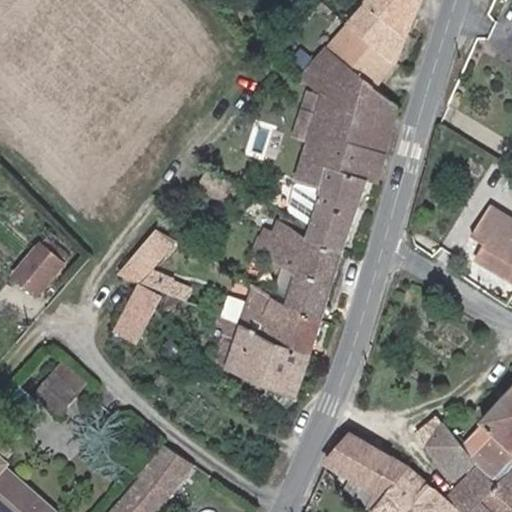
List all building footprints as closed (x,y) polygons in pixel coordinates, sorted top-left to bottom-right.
[(371,0),(347,28),(399,60),(425,0),(371,0)] [(347,28),(330,46),(376,86),(399,60),(347,28)] [(350,135),(392,153),(402,106),(376,86),(330,46),(313,77),(334,95),(324,123),(318,140),(303,182),(315,187),(330,192),(350,135)] [(324,123),(313,120),(307,136),(318,140),(324,123)] [(315,187),(313,193),(330,198),(320,227),(316,237),(348,249),(374,178),(385,183),(392,153),(350,135),(330,192),(315,187)] [(225,200),(233,184),(209,172),(201,187),(225,200)] [(306,204),(310,194),(297,189),(293,199),(306,204)] [(511,278),(511,222),(486,209),(471,238),(483,245),(476,261),(511,278)] [(294,298),(326,312),(348,249),(316,237),(320,227),(309,222),(306,231),(284,223),(268,256),(304,272),(294,298)] [(143,286),(181,240),(161,229),(123,275),(125,278),(143,286)] [(38,295),(64,264),(43,246),(17,278),(38,295)] [(263,285),(294,298),(304,272),(268,256),(256,282),(263,285)] [(296,399),(326,312),(294,298),(263,285),(229,372),(296,399)] [(141,341),(163,296),(143,286),(120,332),(141,341)] [(86,381),(63,362),(55,371),(79,391),(86,381)] [(79,391),(55,371),(39,391),(64,411),(79,391)] [(458,440),(473,460),(476,463),(493,479),(511,459),(511,380),(493,402),(458,440)] [(454,478),(473,460),(458,440),(445,419),(438,410),(416,425),(454,478)] [(375,498),(409,467),(353,432),(353,435),(329,461),(328,462),(375,498)] [(10,449),(0,441),(0,511),(1,511),(59,511),(4,464),(6,461),(2,458),(10,449)] [(158,511),(197,465),(168,444),(142,475),(143,478),(133,490),(131,489),(111,511),(158,511)] [(511,511),(511,465),(496,481),(493,479),(476,463),(442,499),(456,511),(511,511)] [(409,467),(375,498),(371,503),(365,511),(456,511),(442,499),(409,467)]
